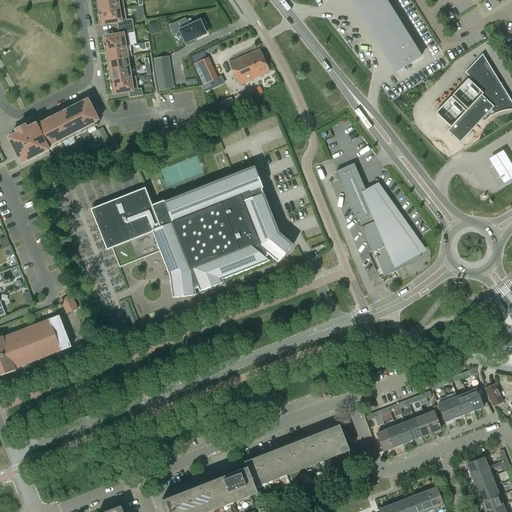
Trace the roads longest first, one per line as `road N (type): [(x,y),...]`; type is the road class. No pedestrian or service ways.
road 1 (residential): [(52,511),(337,402),(382,471),(440,451)]
road 2 (residential): [(11,453),(309,335)]
road 3 (secondary): [(455,229),(277,0)]
road 4 (residential): [(78,0),(89,70),(82,85),(24,114),(0,96)]
